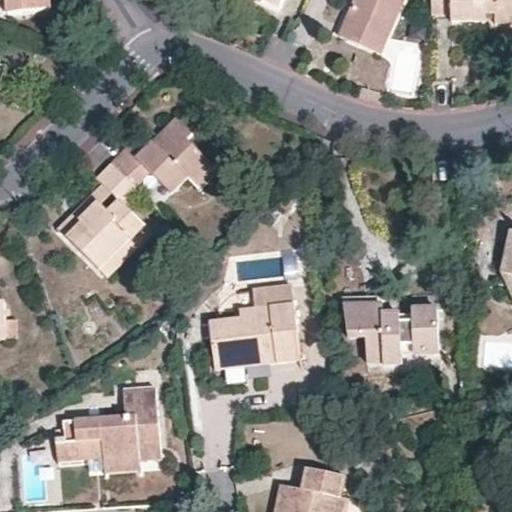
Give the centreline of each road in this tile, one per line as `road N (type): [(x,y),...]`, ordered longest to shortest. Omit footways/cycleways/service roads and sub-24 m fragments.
road 1 (residential): [(511,116),(380,129),(152,45)]
road 2 (residential): [(152,45),(15,176),(0,179)]
